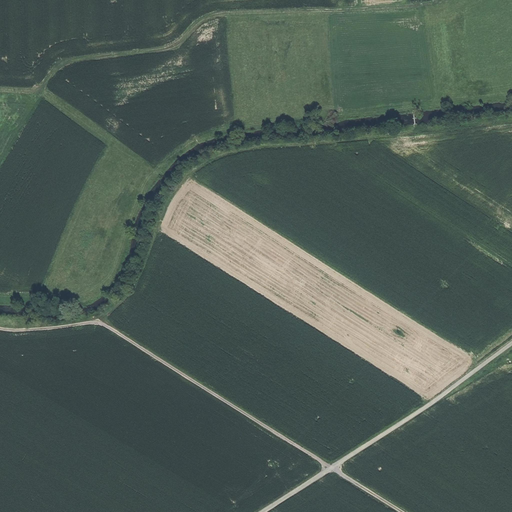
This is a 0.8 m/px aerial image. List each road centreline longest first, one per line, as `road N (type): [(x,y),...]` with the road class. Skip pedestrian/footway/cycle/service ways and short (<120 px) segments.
road 1 (track): [(0,89),(39,88),(74,59),(175,46),(195,21),(215,14),(440,0)]
road 2 (track): [(401,511),(98,322),(0,327)]
road 3 (track): [(261,511),(511,344)]
